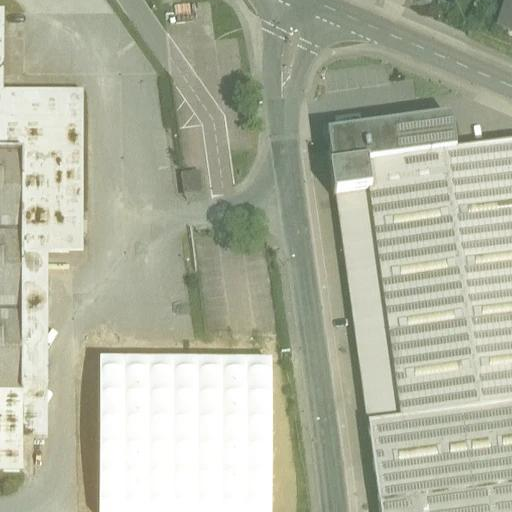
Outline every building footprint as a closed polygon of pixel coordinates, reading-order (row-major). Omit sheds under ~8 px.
[(456,0),(431,0),(453,9),(456,0)] [(511,0),(508,0),(497,27),(511,33),(511,0)] [(0,76),(0,476),(23,477),(22,447),(47,448),(49,257),(84,255),(84,96),(4,95),(4,76),(0,76)] [(511,511),(511,149),(455,157),(451,125),(328,142),(332,174),(330,175),(333,202),(336,202),(367,430),(368,430),(379,511),(511,511)] [(200,177),(184,179),(186,195),(202,193),(200,177)] [(271,511),(273,369),(98,367),(96,511),(271,511)]
